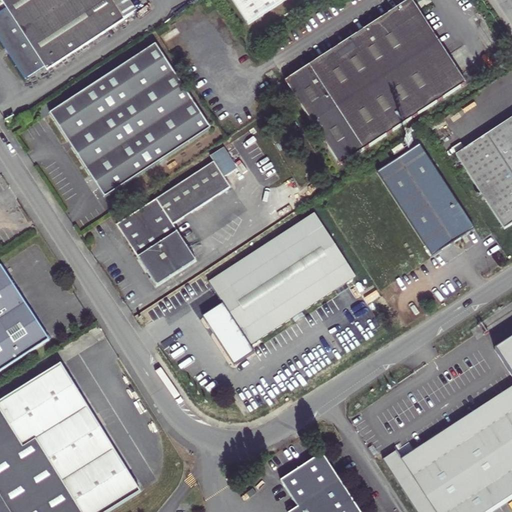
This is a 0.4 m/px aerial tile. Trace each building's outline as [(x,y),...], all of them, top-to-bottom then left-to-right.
[(0,0),(0,52),(20,83),(38,71),(41,76),(128,16),(117,0),(0,0)] [(225,0),(244,29),(288,0),(225,0)] [(279,84),(333,170),(460,87),(405,3),(279,84)] [(51,115),(106,197),(211,130),(156,47),(51,115)] [(14,125),(19,132),(29,125),(24,118),(14,125)] [(511,119),(452,158),(500,232),(511,224),(511,119)] [(372,178),(426,262),(471,233),(416,149),(372,178)] [(116,228),(156,288),(196,262),(172,227),(230,189),(213,163),(116,228)] [(204,287),(246,349),(353,281),(311,217),(204,287)] [(0,277),(0,372),(43,344),(0,277)] [(511,341),(493,354),(511,384),(511,391),(404,464),(398,456),(384,464),(415,511),(492,511),(511,499),(511,341)] [(56,369),(0,403),(0,504),(5,511),(108,511),(137,493),(56,369)] [(303,438),(297,442),(301,447),(307,444),(303,438)] [(353,511),(317,457),(276,484),(293,510),(290,511),(353,511)]
